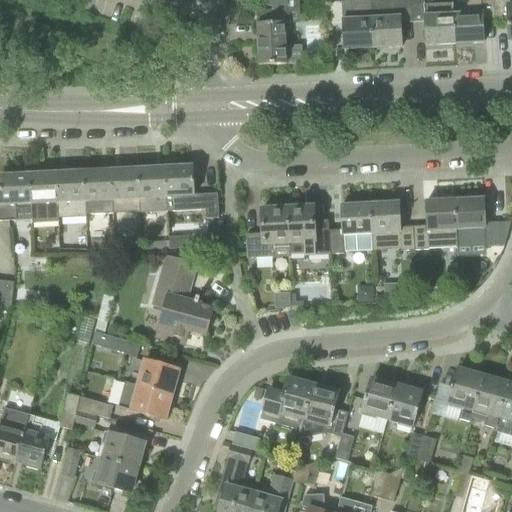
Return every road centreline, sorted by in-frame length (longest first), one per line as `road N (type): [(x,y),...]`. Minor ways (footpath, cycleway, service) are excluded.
road 1 (residential): [(176,511),(210,409),(243,367),(296,347),(433,332),(486,303)]
road 2 (residential): [(206,107),(228,145),(258,162),(511,150)]
road 3 (tertiary): [(206,107),(511,93)]
road 4 (tertiary): [(0,109),(206,107)]
